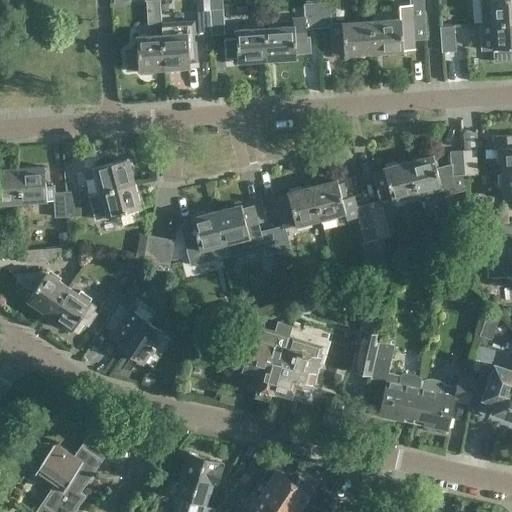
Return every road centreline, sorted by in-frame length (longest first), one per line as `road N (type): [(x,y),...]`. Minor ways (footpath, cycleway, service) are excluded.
road 1 (residential): [(105,120),(511,92)]
road 2 (residential): [(373,455),(184,411)]
road 3 (residential): [(184,411),(99,392),(27,346)]
road 4 (residential): [(511,483),(373,455)]
road 5 (residential): [(113,511),(184,411)]
road 6 (residential): [(105,120),(99,0)]
